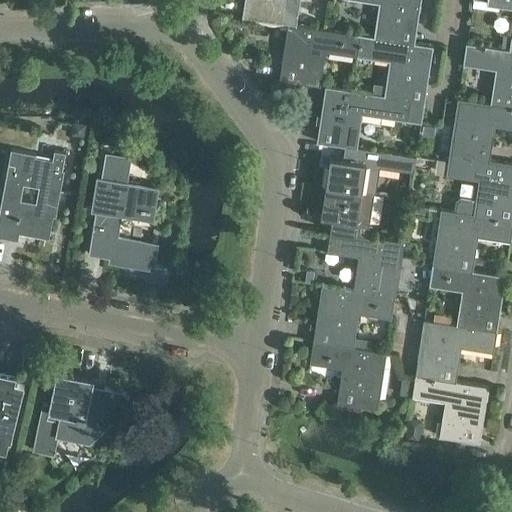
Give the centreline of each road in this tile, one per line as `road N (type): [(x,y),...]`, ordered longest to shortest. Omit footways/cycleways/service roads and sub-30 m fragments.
road 1 (residential): [(254,349),(274,157),(191,46),(182,19)]
road 2 (residential): [(254,349),(0,295)]
road 3 (unclassified): [(0,23),(182,19)]
road 4 (residential): [(241,484),(254,349)]
